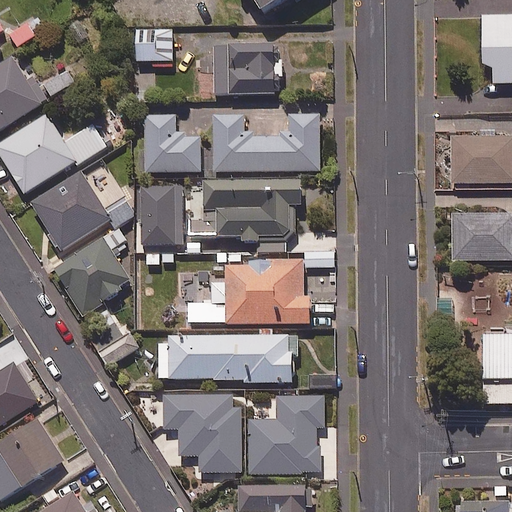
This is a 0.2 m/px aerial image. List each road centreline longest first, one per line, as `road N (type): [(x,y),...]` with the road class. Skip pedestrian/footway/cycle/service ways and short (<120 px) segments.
road 1 (tertiary): [(388,453),(384,0)]
road 2 (residential): [(161,511),(0,257)]
road 3 (residential): [(388,453),(511,450)]
